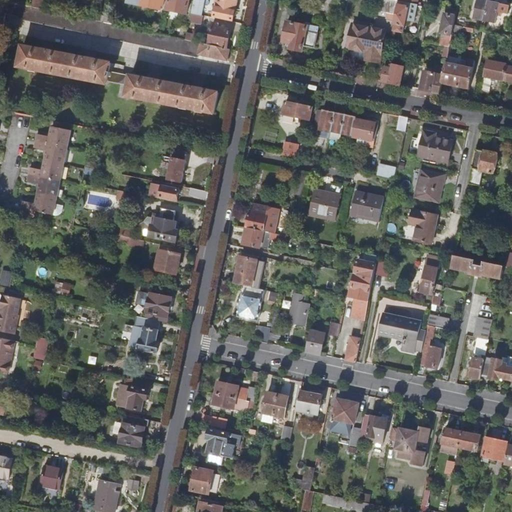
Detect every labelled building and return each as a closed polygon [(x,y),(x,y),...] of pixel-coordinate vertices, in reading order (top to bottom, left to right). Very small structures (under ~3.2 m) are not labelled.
[(100,22),(31,7),(0,0),(0,28),(2,29),(5,14),(18,17),(17,19),(197,59),(198,55),(226,61),(229,50),(184,40),(160,35),(100,22)] [(161,2),(161,0),(140,0),(139,6),(159,10),(160,6),(163,7),(163,3),(161,2)] [(186,15),(188,0),(168,0),(166,11),(186,15)] [(200,16),(203,0),(193,0),(190,14),(200,16)] [(229,12),(231,2),(223,0),(217,0),(213,18),(232,22),(234,13),(229,12)] [(393,22),(397,2),(389,0),(387,0),(379,0),(377,12),(385,14),(384,20),(393,22)] [(484,22),(489,2),(478,0),(477,0),(473,19),(484,22)] [(402,34),(405,21),(410,22),(413,5),(411,5),(397,2),(393,22),(391,32),(402,34)] [(506,15),(508,7),(489,2),(484,22),(494,24),(496,17),(499,18),(500,14),(506,15)] [(453,25),(455,18),(444,15),(440,34),(441,34),(440,39),(444,40),(445,35),(451,36),(453,25)] [(314,49),(318,29),(295,24),(295,25),(286,23),(282,43),(291,45),(290,50),(302,53),(303,47),(314,49)] [(226,48),(230,31),(217,29),(218,26),(212,24),(208,44),(226,48)] [(378,65),(385,33),(352,25),(347,49),(365,54),(363,61),(378,65)] [(470,40),(473,30),(461,27),(458,39),(464,41),(465,39),(470,40)] [(124,67),(93,60),(93,59),(85,58),(83,59),(49,52),(49,51),(41,49),(39,50),(23,46),(18,67),(106,85),(107,82),(120,85),(124,67)] [(469,90),(474,63),(466,61),(464,69),(445,64),(441,81),(441,84),(469,90)] [(505,67),(505,65),(487,62),(483,77),(502,81),(505,67)] [(399,87),(403,68),(393,66),(392,67),(389,66),(388,70),(383,69),(381,83),(399,87)] [(511,83),(511,68),(505,67),(502,81),(511,83)] [(441,84),(441,81),(437,80),(438,77),(434,76),(434,75),(424,72),(420,91),(438,95),(441,84)] [(214,115),(218,94),(201,91),(200,90),(192,88),(190,88),(156,82),(155,80),(148,79),(147,80),(130,77),(126,97),(214,115)] [(312,109),(285,103),(282,115),(310,121),(312,109)] [(330,133),(335,114),(322,111),(322,113),(317,112),(312,136),(329,140),(330,133)] [(341,135),(345,116),(335,114),(330,133),(341,135)] [(355,120),(356,118),(345,116),(341,135),(351,138),(355,120)] [(404,132),(407,119),(399,117),(396,131),(404,132)] [(371,148),(377,125),(355,120),(351,138),(357,139),(356,145),(371,148)] [(53,217),(72,130),(54,126),(51,136),(39,133),(36,148),(48,150),(44,170),(32,168),(29,182),(41,185),(37,205),(24,202),(23,210),(53,217)] [(448,163),(452,142),(435,138),(435,135),(423,132),(418,157),(448,163)] [(291,158),(294,146),(285,144),(282,156),(291,158)] [(494,175),(499,156),(477,151),(473,170),(494,175)] [(181,183),(186,162),(185,162),(186,155),(174,153),(172,159),(167,180),(181,183)] [(379,164),(378,175),(396,177),(397,165),(379,164)] [(439,204),(445,175),(420,170),(414,198),(439,204)] [(177,201),(179,189),(159,186),(158,188),(161,189),(159,198),(177,201)] [(207,200),(208,193),(195,190),(193,197),(207,200)] [(130,202),(132,194),(119,191),(117,199),(130,202)] [(334,222),(339,196),(314,191),(308,216),(334,222)] [(378,223),(384,197),(355,191),(350,217),(378,223)] [(273,235),(280,203),(254,197),(250,215),(249,215),(246,229),(271,234),(273,235)] [(174,230),(176,223),(173,222),(176,211),(162,208),(160,216),(158,216),(157,218),(152,217),(150,220),(147,223),(143,226),(142,232),(145,237),(176,243),(179,231),(174,230)] [(430,244),(436,216),(412,211),(408,228),(415,229),(413,241),(430,244)] [(138,235),(139,230),(122,226),(122,224),(115,223),(114,225),(113,225),(111,235),(120,237),(144,242),(145,237),(138,235)] [(267,250),(271,234),(246,229),(242,245),(267,250)] [(143,250),(144,242),(120,237),(118,242),(129,245),(128,247),(143,250)] [(389,253),(391,243),(381,241),(379,251),(389,253)] [(176,275),(181,250),(161,245),(156,271),(176,275)] [(439,271),(443,254),(430,251),(426,268),(437,270),(439,271)] [(265,259),(241,254),(240,258),(264,263),(265,259)] [(502,275),(504,267),(484,263),(482,267),(474,265),(475,261),(455,256),(452,270),(470,274),(470,275),(482,278),(482,276),(501,280),(502,275)] [(258,290),(264,263),(240,258),(234,285),(247,288),(258,290)] [(373,279),(376,265),(357,261),(354,275),(373,279)] [(432,296),(437,270),(426,268),(424,280),(417,279),(416,286),(422,287),(421,293),(432,296)] [(368,302),(373,279),(354,275),(351,289),(350,289),(348,298),(355,299),(368,302)] [(257,322),(262,300),(258,299),(260,290),(258,290),(247,288),(245,297),(241,296),(236,318),(257,322)] [(137,303),(148,303),(149,291),(137,291),(137,303)] [(166,323),(171,299),(151,295),(145,319),(146,319),(160,322),(166,323)] [(304,326),(308,306),(302,305),(304,297),(294,295),(290,318),(297,319),(296,325),(304,326)] [(22,328),(28,303),(22,302),(22,301),(2,296),(0,305),(0,332),(14,336),(16,327),(22,328)] [(364,321),(367,307),(354,304),(351,318),(364,321)] [(415,353),(422,323),(382,314),(378,335),(403,340),(401,350),(415,353)] [(446,330),(449,320),(429,316),(427,326),(434,327),(446,330)] [(489,341),(493,321),(479,318),(474,337),(478,338),(489,341)] [(156,343),(160,322),(146,319),(142,339),(135,338),(132,337),(130,349),(156,354),(159,344),(156,343)] [(336,338),(339,325),(331,324),(328,336),(336,338)] [(429,347),(434,327),(427,326),(423,346),(429,347)] [(267,345),(270,330),(263,328),(260,343),(267,345)] [(320,356),(325,335),(310,332),(306,353),(320,356)] [(356,363),(361,340),(350,337),(345,361),(356,363)] [(486,355),(489,341),(478,338),(475,352),(486,355)] [(0,372),(8,374),(15,343),(0,339),(0,372)] [(44,362),(48,341),(38,339),(36,347),(33,360),(44,362)] [(437,369),(441,350),(429,347),(423,346),(419,365),(437,369)] [(511,380),(511,357),(510,357),(508,359),(503,358),(503,361),(485,358),(484,361),(481,376),(489,378),(489,379),(499,381),(499,378),(511,380)] [(481,376),(484,361),(474,359),(470,378),(480,380),(481,376)] [(147,401),(150,385),(125,379),(124,386),(120,385),(117,400),(131,402),(130,410),(142,412),(144,401),(147,401)] [(248,392),(238,390),(238,387),(218,383),(215,395),(236,399),(251,403),(251,405),(253,405),(257,390),(249,389),(248,392)] [(318,416),(322,397),(300,393),(296,412),(303,413),(313,415),(318,416)] [(272,417),(277,396),(266,394),(259,425),(270,427),(272,417)] [(236,399),(215,395),(213,406),(233,410),(236,399)] [(283,420),(288,399),(277,396),(272,417),(283,420)] [(354,427),(358,405),(337,400),(330,432),(348,436),(350,426),(354,427)] [(312,422),(313,415),(303,413),(302,417),(305,418),(304,420),(312,422)] [(382,445),(387,421),(364,416),(361,431),(359,441),(366,442),(367,440),(375,441),(375,443),(382,445)] [(217,428),(219,420),(203,417),(201,425),(217,428)] [(121,435),(124,425),(116,423),(114,433),(121,435)] [(289,445),(293,425),(284,423),(280,443),(289,445)] [(140,448),(144,429),(124,424),(124,425),(121,435),(119,444),(140,448)] [(416,451),(418,442),(428,444),(431,431),(420,428),(419,434),(400,430),(400,431),(392,429),(389,446),(396,447),(396,449),(400,450),(398,458),(412,461),(411,465),(423,467),(426,454),(416,451)] [(459,448),(462,433),(445,429),(440,452),(457,456),(459,448)] [(233,460),(236,446),(226,444),(228,434),(209,430),(207,441),(210,442),(207,454),(209,454),(207,464),(221,467),(223,458),(233,460)] [(359,441),(361,431),(352,430),(349,447),(357,449),(359,441)] [(477,452),(481,436),(462,433),(459,448),(477,452)] [(503,461),(507,443),(486,438),(482,457),(503,461)] [(0,476),(12,479),(16,460),(0,456),(0,476)] [(60,489),(64,470),(45,466),(41,485),(60,489)] [(310,492),(315,470),(305,468),(302,482),(294,480),(292,488),(305,491),(310,492)] [(214,486),(215,481),(212,480),(213,473),(195,469),(190,491),(208,495),(211,485),(214,486)] [(99,511),(114,511),(119,492),(114,491),(116,484),(100,480),(93,511),(99,511)] [(302,511),(309,511),(313,493),(310,492),(305,491),(301,511),(302,511)] [(323,503),(365,511),(367,502),(325,494),(323,503)] [(221,511),(222,508),(221,508),(222,504),(202,500),(201,504),(200,504),(198,511),(221,511)]
